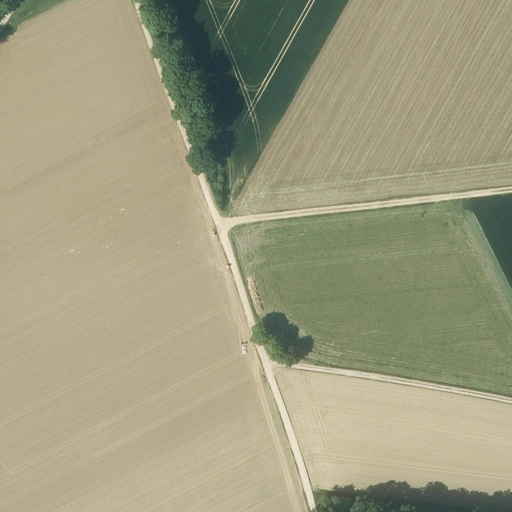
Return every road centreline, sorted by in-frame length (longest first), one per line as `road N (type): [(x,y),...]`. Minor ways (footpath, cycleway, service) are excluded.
road 1 (track): [(261,359),(134,0)]
road 2 (track): [(213,224),(511,190)]
road 3 (track): [(261,359),(511,403)]
road 4 (track): [(310,511),(261,359)]
